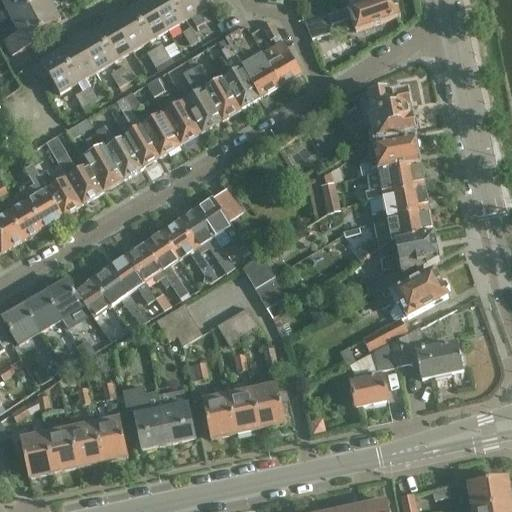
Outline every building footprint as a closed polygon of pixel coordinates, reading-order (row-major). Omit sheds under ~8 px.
[(6,0),(11,8),(0,13),(0,23),(15,16),(15,15),(43,0),(6,0)] [(24,33),(4,43),(12,58),(32,48),(28,39),(60,23),(48,0),(43,0),(15,15),(15,16),(24,33)] [(138,0),(142,5),(131,11),(150,44),(168,34),(148,0),(138,0)] [(148,0),(168,34),(187,22),(173,0),(148,0)] [(173,0),(187,22),(191,20),(196,29),(204,24),(199,15),(210,8),(205,0),(173,0)] [(376,0),(351,8),(326,16),(305,23),(312,40),(330,34),(331,26),(350,20),(354,33),(396,19),(399,18),(394,0),(376,0)] [(302,15),(305,23),(326,16),(324,8),(302,15)] [(115,9),(108,14),(132,54),(150,44),(131,11),(120,17),(115,9)] [(106,25),(95,32),(114,65),(132,54),(108,14),(101,18),(106,25)] [(277,47),(263,55),(281,87),(302,75),(300,72),(275,28),(272,24),(262,29),(270,42),(273,40),(277,47)] [(191,30),(183,35),(191,48),(199,43),(191,30)] [(79,31),(73,34),(97,75),(114,65),(95,32),(84,38),(79,31)] [(239,33),(226,40),(235,55),(260,101),(281,87),(263,55),(247,64),(238,48),(242,37),(239,33)] [(70,46),(59,52),(79,86),(97,75),(73,34),(65,39),(70,46)] [(220,75),(222,78),(241,111),(241,112),(241,111),(260,101),(235,55),(226,40),(219,45),(234,72),(226,76),(224,72),(220,75)] [(162,46),(154,51),(165,69),(173,64),(162,46)] [(154,51),(147,55),(158,73),(165,69),(154,51)] [(79,86),(59,52),(40,63),(41,64),(33,69),(37,76),(45,71),(60,96),(79,86)] [(210,85),(200,66),(192,70),(203,89),(222,123),(241,112),(241,111),(222,78),(210,85)] [(126,68),(118,72),(127,86),(134,81),(126,68)] [(118,72),(111,76),(119,90),(127,86),(118,72)] [(165,94),(158,81),(147,88),(154,100),(165,94)] [(90,89),(82,93),(91,107),(98,103),(90,89)] [(203,89),(182,101),(201,136),(222,123),(203,89)] [(413,130),(417,130),(415,121),(412,122),(406,94),(401,94),(400,90),(368,96),(369,101),(359,103),(364,129),(370,127),(374,142),(414,134),(413,130)] [(82,93),(75,98),(83,111),(91,107),(82,93)] [(132,95),(124,99),(135,118),(143,114),(132,95)] [(124,99),(116,105),(132,132),(124,137),(125,138),(142,170),(143,170),(160,160),(141,127),(135,118),(124,99)] [(182,101),(161,115),(181,148),(201,136),(182,101)] [(161,115),(141,127),(160,160),(181,148),(161,115)] [(87,123),(67,135),(72,142),(92,131),(87,123)] [(105,128),(95,134),(103,146),(105,149),(125,181),(143,171),(143,170),(142,170),(125,138),(114,145),(105,128)] [(357,180),(366,178),(378,175),(377,172),(420,164),(419,164),(420,163),(418,153),(421,150),(419,143),(416,142),(415,139),(372,147),(375,163),(359,167),(360,172),(355,174),(357,180)] [(46,146),(52,155),(66,179),(82,207),(104,194),(84,162),(87,166),(76,173),(57,140),(46,146)] [(82,159),(84,162),(104,194),(125,181),(105,149),(103,146),(82,159)] [(27,157),(33,167),(34,169),(43,163),(36,152),(27,157)] [(378,175),(366,178),(370,194),(365,195),(367,203),(369,203),(383,199),(382,196),(424,187),(420,164),(377,172),(378,175)] [(33,186),(24,193),(29,202),(24,204),(41,232),(63,219),(47,191),(43,185),(39,177),(34,169),(33,167),(25,172),(33,186)] [(47,172),(39,177),(43,185),(47,191),(63,219),(82,207),(66,179),(55,185),(47,172)] [(340,215),(334,187),(321,190),(327,218),(340,215)] [(383,199),(369,203),(373,226),(388,222),(387,219),(429,211),(424,187),(382,196),(383,199)] [(212,200),(194,212),(213,240),(220,250),(231,243),(241,257),(248,252),(229,223),(241,215),(226,191),(223,193),(221,194),(212,200)] [(41,232),(24,204),(8,214),(24,242),(41,232)] [(388,222),(373,226),(376,241),(374,242),(375,243),(354,257),(359,265),(378,252),(379,253),(392,243),(395,242),(433,235),(429,211),(387,219),(388,222)] [(194,212),(178,223),(201,256),(209,251),(226,276),(234,271),(220,250),(213,240),(194,212)] [(24,242),(8,214),(0,219),(0,252),(2,255),(24,242)] [(178,223),(161,234),(179,262),(188,256),(203,279),(202,286),(209,287),(217,281),(205,263),(201,256),(178,223)] [(161,234),(144,246),(170,287),(180,301),(188,296),(170,269),(179,262),(161,234)] [(433,235),(395,242),(398,257),(381,263),(383,273),(401,270),(403,280),(439,262),(433,235)] [(144,246),(126,257),(145,286),(153,280),(156,284),(160,282),(165,291),(170,287),(144,246)] [(126,257),(108,269),(127,297),(136,291),(146,307),(155,301),(145,286),(126,257)] [(255,262),(242,270),(256,291),(276,278),(263,257),(255,262)] [(108,269),(92,281),(112,308),(120,302),(132,318),(134,317),(142,328),(147,324),(127,297),(108,269)] [(446,295),(449,290),(446,285),(440,285),(434,272),(376,303),(380,311),(390,305),(389,303),(393,301),(396,307),(399,306),(407,321),(448,299),(446,295)] [(276,278),(256,291),(268,311),(288,298),(276,278)] [(383,278),(365,281),(367,298),(385,290),(383,278)] [(92,281),(74,293),(85,308),(94,321),(112,308),(92,281)] [(67,283),(45,296),(61,323),(85,308),(74,293),(74,294),(67,283)] [(45,296),(24,308),(40,335),(61,323),(45,296)] [(155,301),(164,314),(171,310),(163,297),(155,301)] [(185,306),(157,323),(164,333),(191,317),(185,306)] [(40,335),(24,308),(2,322),(18,348),(40,335)] [(248,309),(238,316),(249,335),(260,329),(248,309)] [(238,316),(228,321),(240,341),(249,335),(238,316)] [(191,317),(164,333),(170,343),(177,339),(197,327),(191,317)] [(240,341),(228,321),(218,328),(230,347),(240,341)] [(369,354),(407,334),(401,322),(363,342),(369,354)] [(197,327),(177,339),(183,348),(203,336),(197,327)] [(451,376),(464,373),(457,345),(424,353),(419,331),(392,346),(397,370),(412,367),(410,362),(417,360),(422,382),(434,379),(435,383),(452,379),(451,376)] [(116,332),(108,338),(113,345),(121,339),(116,332)] [(76,350),(83,362),(95,355),(88,343),(76,350)] [(374,355),(350,367),(355,377),(356,384),(351,385),(357,410),(388,404),(383,378),(382,378),(381,373),(393,371),(388,347),(374,355)] [(267,367),(277,365),(274,350),(264,352),(267,367)] [(66,356),(56,362),(63,374),(73,367),(66,356)] [(238,374),(248,371),(245,356),(235,358),(238,374)] [(63,374),(56,362),(49,367),(56,378),(63,374)] [(198,382),(208,380),(204,364),(195,366),(198,382)] [(16,375),(11,367),(0,373),(0,375),(4,382),(16,375)] [(33,375),(41,388),(51,381),(43,368),(33,375)] [(106,402),(115,400),(112,384),(102,386),(106,402)] [(278,386),(252,391),(260,431),(286,426),(278,386)] [(157,394),(145,396),(144,389),(122,393),(126,413),(132,412),(141,453),(168,447),(158,399),(157,394)] [(81,407),(90,405),(87,390),(77,392),(81,407)] [(252,391),(228,396),(236,436),(260,431),(252,391)] [(185,393),(158,399),(168,447),(196,441),(185,393)] [(236,436),(228,396),(202,402),(211,441),(236,436)] [(47,398),(37,401),(40,411),(41,416),(51,414),(47,398)] [(25,407),(11,416),(17,424),(31,415),(40,411),(37,401),(25,407)] [(120,420),(95,425),(103,464),(128,459),(120,420)] [(322,420),(310,423),(312,434),(324,431),(322,420)] [(95,425),(70,430),(78,470),(103,464),(95,425)] [(70,430),(46,435),(54,475),(78,470),(70,430)] [(54,475),(46,435),(20,441),(28,480),(54,475)] [(468,485),(472,510),(511,504),(507,478),(468,485)] [(434,503),(450,499),(449,490),(432,494),(434,503)] [(403,511),(416,511),(413,496),(401,499),(403,511)] [(389,511),(387,502),(362,507),(362,511),(389,511)]
